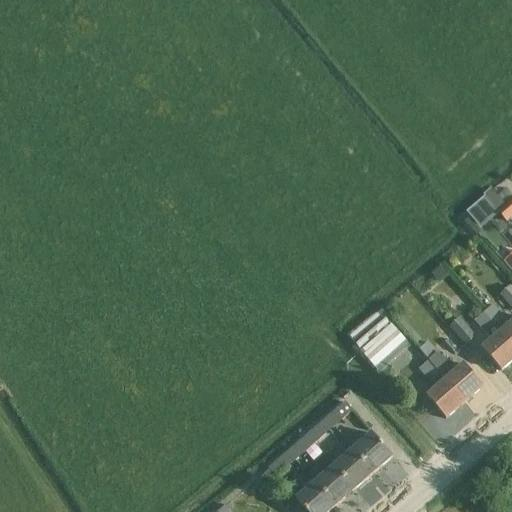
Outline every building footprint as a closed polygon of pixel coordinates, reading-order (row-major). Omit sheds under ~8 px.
[(494,191),(469,212),(482,227),(498,212),(505,205),(506,204),(498,196),(494,191)] [(505,205),(498,212),(508,223),(511,219),(511,210),(506,204),(505,205)] [(511,287),(500,296),(511,309),(511,287)] [(494,305),(485,313),(496,326),(505,318),(494,305)] [(347,336),(388,382),(395,376),(387,367),(411,346),(392,324),(390,325),(385,318),(387,317),(381,310),(347,336)] [(496,326),(485,313),(474,322),(485,335),(491,342),(482,350),(501,372),(511,363),(511,346),(501,334),(496,326)] [(460,319),(449,328),(466,347),(477,338),(460,319)] [(511,324),(501,334),(511,346),(511,324)] [(438,353),(428,362),(465,404),(484,388),(464,365),(455,373),(438,353)] [(465,404),(428,362),(418,370),(435,390),(426,398),(446,420),(465,404)] [(345,403),(327,419),(335,429),(354,412),(345,403)] [(327,419),(307,436),(316,445),(335,429),(327,419)] [(373,434),(354,451),(374,475),(393,458),(373,434)] [(307,436),(288,452),(296,462),(316,445),(307,436)] [(354,451),(335,467),(355,491),(374,475),(354,451)] [(296,462),(288,452),(268,470),(277,479),(296,462)] [(308,476),(312,481),(312,480),(336,508),(355,491),(335,467),(325,476),(318,468),(308,476)] [(304,487),(307,491),(296,500),(306,511),(331,511),(336,508),(312,480),(312,481),(304,487)]
